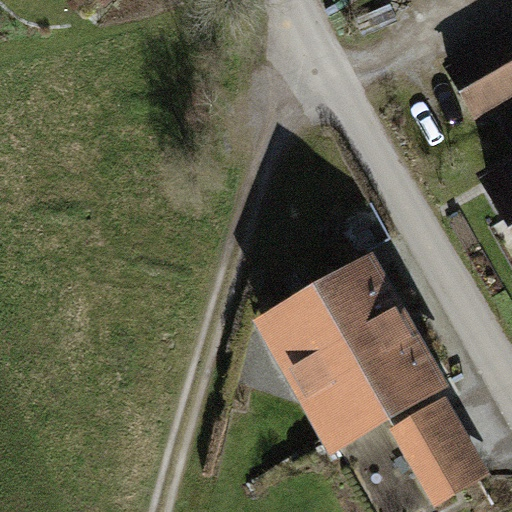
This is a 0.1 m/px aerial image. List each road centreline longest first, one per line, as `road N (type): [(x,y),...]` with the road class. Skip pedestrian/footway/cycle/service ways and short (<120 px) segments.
road 1 (track): [(299,36),(179,511)]
road 2 (track): [(299,36),(511,377)]
